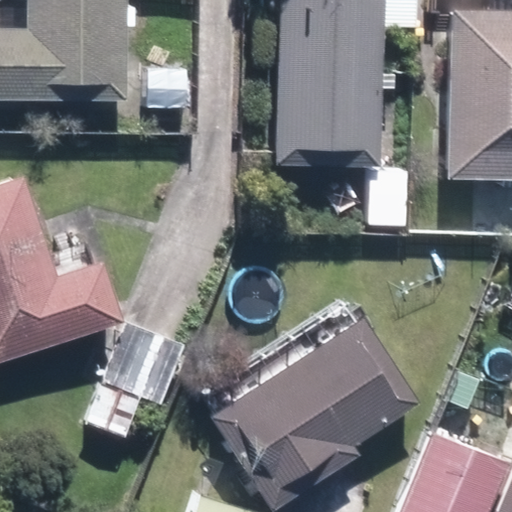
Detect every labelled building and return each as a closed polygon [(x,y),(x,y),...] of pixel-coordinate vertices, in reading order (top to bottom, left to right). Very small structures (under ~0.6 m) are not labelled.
[(0,12),(0,90),(118,94),(121,0),(32,0),(32,13),(0,12)] [(374,0),(287,0),(288,141),(374,141),(374,0)] [(511,4),(450,5),(451,161),(511,161),(511,4)] [(38,180),(0,192),(0,332),(112,295),(98,256),(67,266),(38,180)] [(73,418),(111,434),(126,398),(150,408),(176,346),(115,320),(73,418)] [(344,338),(216,420),(267,499),(273,510),(359,455),(353,444),(417,403),(366,324),(344,338)] [(503,463),(434,438),(406,511),(484,511),(498,476),(503,463)] [(197,511),(249,511),(203,497),(197,511)]
